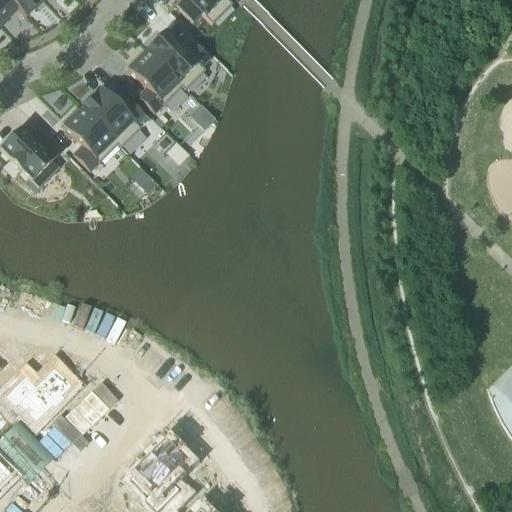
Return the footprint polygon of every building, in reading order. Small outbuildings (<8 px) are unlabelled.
[(0,0),(0,27),(16,12),(17,11),(5,0),(0,0)] [(5,0),(17,11),(16,12),(25,20),(42,3),(39,0),(5,0)] [(224,0),(183,0),(175,8),(192,25),(200,17),(211,27),(231,7),(224,0)] [(165,34),(144,54),(145,54),(146,53),(181,89),(181,90),(184,93),(204,73),(201,70),(209,61),(192,44),(184,53),(165,34)] [(145,54),(126,73),(145,91),(137,100),(153,117),(181,90),(181,89),(146,53),(145,54)] [(100,91),(81,111),(117,147),(116,147),(119,151),(148,122),(128,102),(119,110),(100,91)] [(199,107),(188,119),(202,133),(203,132),(214,121),(199,107)] [(81,111),(61,130),(80,149),(72,157),(89,174),(116,147),(117,147),(81,111)] [(19,132),(0,151),(0,153),(9,162),(8,163),(19,175),(20,174),(27,181),(23,186),(32,195),(37,190),(38,191),(58,171),(51,164),(59,156),(36,132),(27,140),(19,132)] [(175,145),(164,155),(178,169),(188,159),(175,145)] [(24,379),(3,400),(14,411),(17,408),(35,426),(51,409),(54,412),(65,402),(62,399),(72,389),(60,377),(53,371),(35,389),(24,379)] [(148,467),(132,483),(150,500),(147,503),(155,511),(160,511),(179,493),(169,483),(187,465),(181,458),(170,446),(160,455),(159,455),(157,453),(146,463),(149,466),(148,466),(148,467)] [(0,468),(0,488),(10,478),(0,468)]
